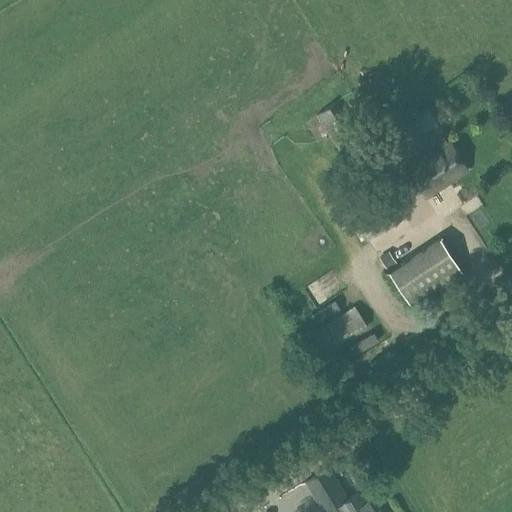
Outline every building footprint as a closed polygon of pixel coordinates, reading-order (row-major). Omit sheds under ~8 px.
[(378,233),(359,206),(324,231),(234,99),(279,68),(256,34),(165,96),(296,288),(378,233)] [(440,131),(443,129),(431,111),(408,127),(420,145),(423,143),(430,153),(406,169),(425,197),(469,168),(450,139),(447,141),(440,131)] [(402,307),(454,276),(432,240),(380,271),(402,307)] [(308,351),(359,326),(350,308),(299,333),(308,351)] [(377,511),(364,490),(347,500),(328,469),(306,482),(323,511),(377,511)]
